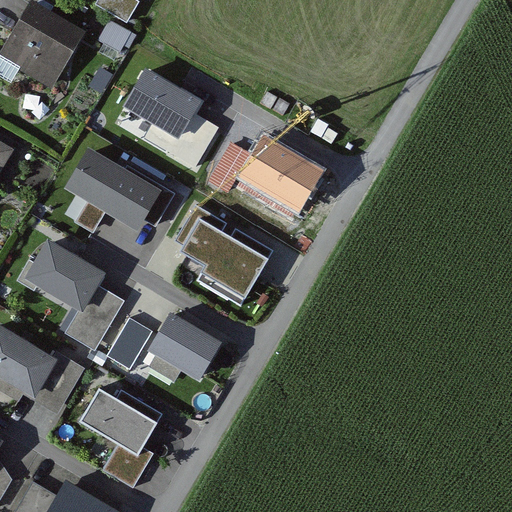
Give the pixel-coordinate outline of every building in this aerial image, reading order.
[(139,1),(137,0),(98,0),(96,6),(127,23),(139,1)] [(86,36),(32,3),(0,56),(0,57),(53,89),(86,36)] [(203,101),(146,68),(123,108),(180,141),(195,115),(203,101)] [(195,170),(219,128),(195,115),(180,141),(171,156),(195,170)] [(325,170),(263,135),(251,155),(238,179),(300,214),(325,170)] [(0,164),(11,146),(0,139),(0,164)] [(238,179),(251,155),(230,143),(208,182),(229,194),(238,179)] [(178,194),(125,163),(122,167),(90,148),(67,189),(89,202),(76,223),(95,234),(108,213),(140,232),(146,222),(157,228),(178,194)] [(244,306),(279,248),(196,199),(168,246),(206,268),(199,279),(244,306)] [(110,274),(51,240),(27,280),(86,315),(102,287),(110,274)] [(125,301),(102,287),(86,315),(72,338),(96,352),(125,301)] [(207,381),(228,344),(175,315),(154,351),(207,381)] [(153,331),(131,319),(109,357),(131,369),(153,331)] [(60,358),(0,323),(0,377),(36,399),(60,358)] [(60,358),(36,399),(59,412),(83,371),(60,358)] [(118,398),(102,389),(82,422),(120,444),(139,455),(143,448),(163,415),(122,391),(118,398)] [(154,454),(143,448),(139,455),(120,444),(104,471),(134,488),(154,454)] [(0,495),(10,478),(0,463),(0,495)] [(121,511),(122,511),(69,481),(59,498),(50,511),(121,511)] [(50,511),(59,498),(30,482),(12,511),(50,511)]
